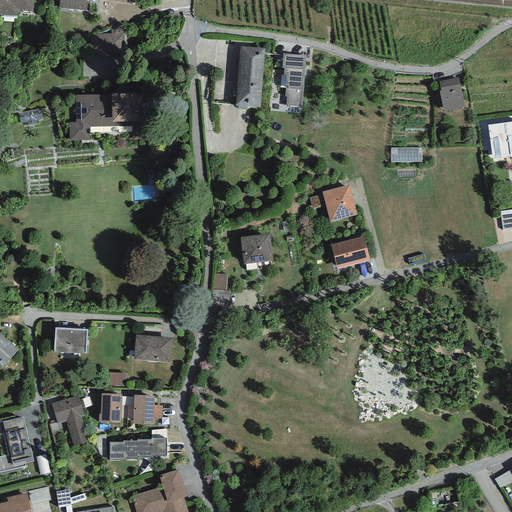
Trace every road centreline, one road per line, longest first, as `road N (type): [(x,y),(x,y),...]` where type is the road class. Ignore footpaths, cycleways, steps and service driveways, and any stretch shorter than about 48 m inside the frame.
road 1 (residential): [(511,20),(441,68),(403,69),(293,40),(196,35)]
road 2 (residential): [(209,325),(511,249)]
road 3 (residential): [(209,325),(45,312),(33,330),(48,446)]
road 4 (residential): [(196,35),(209,325)]
road 5 (residential): [(209,325),(180,407),(210,511)]
road 6 (residential): [(511,456),(340,511)]
